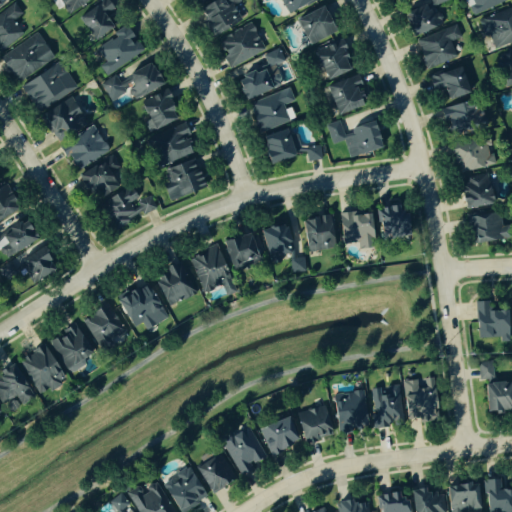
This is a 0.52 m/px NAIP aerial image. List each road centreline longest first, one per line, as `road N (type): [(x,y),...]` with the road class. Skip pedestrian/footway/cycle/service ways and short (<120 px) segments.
road 1 (residential): [(353,0),(397,94),(416,169),(465,448)]
road 2 (residential): [(0,329),(167,227),(242,199),(416,169)]
road 3 (residential): [(511,446),(309,477),(252,511)]
road 4 (residential): [(148,0),(219,126),(242,199)]
road 5 (residential): [(0,118),(93,268)]
